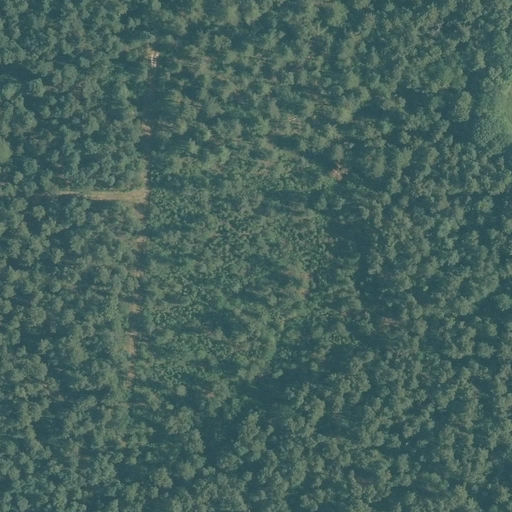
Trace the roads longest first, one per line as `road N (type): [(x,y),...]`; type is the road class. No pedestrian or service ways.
road 1 (track): [(123,511),(158,0)]
road 2 (track): [(144,189),(439,188)]
road 3 (track): [(0,200),(144,201)]
